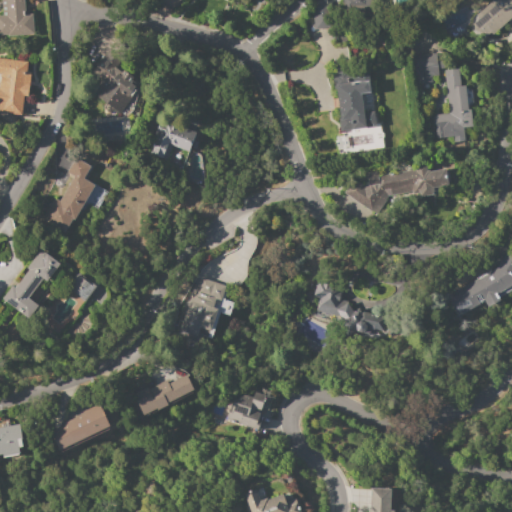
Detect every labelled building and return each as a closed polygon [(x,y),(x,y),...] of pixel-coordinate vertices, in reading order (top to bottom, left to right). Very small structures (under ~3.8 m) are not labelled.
[(0,16),(2,16),(1,0),(24,0),(25,14),(32,14),(33,35),(0,36),(0,16)] [(492,0),(511,0),(511,16),(492,34),(475,15),(492,0)] [(312,5),(329,3),(331,28),(314,29),(312,5)] [(92,92),(102,79),(92,72),(111,46),(123,55),(114,67),(122,73),(124,70),(133,78),(131,80),(140,87),(119,114),(92,92)] [(414,56),(437,54),(438,61),(443,60),(444,68),(438,68),(439,76),(431,76),(431,83),(416,84),(414,56)] [(21,115),(0,112),(0,58),(27,62),(26,71),(30,72),(27,96),(23,96),(21,115)] [(337,117),(340,117),(336,86),(333,86),(332,75),(335,74),(334,68),(366,64),(369,92),(361,93),(363,114),(374,113),(375,127),(339,131),(337,117)] [(451,129),(435,130),(433,115),(449,114),(443,70),(457,69),(458,68),(460,86),(465,85),(468,112),(471,111),(472,127),(465,127),(466,136),(452,138),(451,129)] [(195,133),(188,152),(172,146),(167,160),(151,154),(160,129),(166,131),(168,123),(195,133)] [(42,219),(55,198),(58,201),(73,177),(66,172),(75,158),(90,168),(83,179),(94,185),(64,233),(42,219)] [(367,181),(366,174),(377,172),(378,176),(414,170),(413,166),(425,164),(426,171),(429,170),(430,171),(445,169),(446,171),(448,171),(450,183),(448,183),(448,185),(437,187),(438,191),(433,192),(433,194),(419,197),(418,193),(412,194),(412,191),(388,195),(375,215),(344,193),(353,179),(364,186),(367,181)] [(2,299),(12,286),(14,288),(28,270),(25,268),(39,249),(59,264),(46,281),(43,278),(28,298),(39,307),(29,320),(2,299)] [(506,249),(511,252),(511,274),(511,276),(511,277),(511,288),(457,317),(445,296),(492,272),(506,249)] [(77,271),(97,287),(85,302),(66,286),(77,271)] [(202,279),(226,286),(223,298),(233,301),(229,317),(218,314),(211,339),(196,334),(196,337),(186,334),(186,333),(179,331),(185,311),(187,311),(192,294),(194,295),(196,290),(199,291),(202,279)] [(348,304),(352,309),(388,317),(385,331),(372,328),(370,336),(348,331),(342,324),(343,320),(340,316),(316,311),(318,298),(313,297),(316,279),(331,282),(330,287),(342,290),(340,300),(348,302),(348,304)] [(133,393),(146,387),(148,390),(166,381),(168,384),(187,375),(195,392),(146,415),(145,414),(142,416),(136,401),(137,401),(133,393)] [(225,420),(228,412),(229,412),(233,400),(244,395),(253,397),(255,392),(265,395),(260,410),(259,409),(258,412),(260,413),(257,421),(259,421),(257,430),(225,420)] [(50,431),(63,425),(63,424),(84,414),(83,412),(101,405),(111,427),(59,450),(50,431)] [(0,427),(20,424),(22,438),(17,439),(20,453),(2,456),(2,454),(0,454),(0,427)] [(368,511),(368,507),(369,507),(370,488),(391,489),(390,511),(394,511),(393,511),(368,511)] [(250,511),(244,494),(256,490),(259,501),(266,498),(267,499),(281,494),(282,493),(285,502),(292,500),(293,502),(297,501),(300,511),(250,511)]
